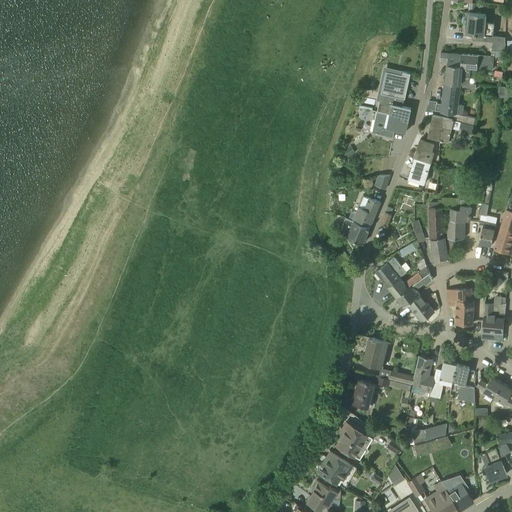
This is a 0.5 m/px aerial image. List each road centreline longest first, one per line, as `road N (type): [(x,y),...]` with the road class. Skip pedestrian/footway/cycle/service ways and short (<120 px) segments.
road 1 (unclassified): [(357,283),(417,121),(430,0)]
road 2 (unclassified): [(265,511),(328,412),(351,323)]
road 3 (residential): [(438,334),(439,271),(479,263),(511,268)]
